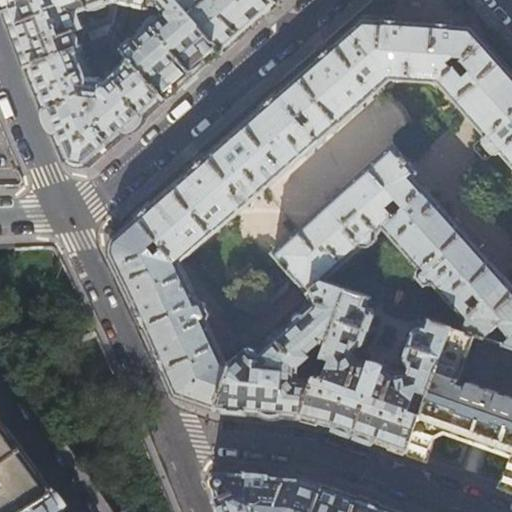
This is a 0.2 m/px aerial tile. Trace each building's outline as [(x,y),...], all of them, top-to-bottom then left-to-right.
[(121,1),(120,0),(3,0),(10,17),(29,66),(82,46),(82,42),(82,38),(80,36),(76,33),(76,30),(85,27),(80,12),(90,8),(92,11),(94,11),(121,1)] [(223,50),(179,0),(120,0),(121,1),(148,9),(153,4),(161,5),(167,12),(162,16),(158,15),(148,22),(150,25),(141,32),(143,34),(136,39),(135,38),(126,46),(127,47),(124,49),(167,98),(190,79),(223,50)] [(275,0),(179,0),(223,50),(244,31),(277,3),(275,0)] [(390,79),(439,81),(484,39),(475,28),(451,26),(364,20),(335,45),(279,94),(319,140),(390,79)] [(88,32),(93,41),(112,34),(115,22),(88,32)] [(112,34),(93,41),(87,43),(89,51),(105,45),(104,43),(107,42),(110,45),(108,46),(118,57),(120,55),(125,60),(102,80),(100,86),(90,84),(93,75),(82,46),(29,66),(45,106),(67,159),(91,164),(167,98),(124,49),(112,34)] [(511,70),(484,39),(439,81),(488,135),(484,139),(484,143),(493,153),(499,153),(501,151),(511,162),(511,70)] [(181,259),(319,140),(279,94),(231,136),(167,192),(141,215),(181,259)] [(378,230),(383,227),(428,189),(426,187),(425,188),(414,176),(419,172),(395,143),(274,249),(310,291),(323,281),(323,279),(362,245),(363,246),(364,244),(369,245),(377,238),(377,233),(379,232),(378,230)] [(428,189),(383,227),(421,270),(418,272),(418,275),(416,277),(424,285),(426,284),(429,284),(431,282),(464,319),(508,280),(428,189)] [(197,297),(181,259),(141,215),(111,241),(109,250),(139,311),(141,316),(176,394),(196,401),(217,409),(233,360),(223,358),(206,318),(208,316),(210,311),(204,298),(200,296),(197,297)] [(511,285),(508,280),(464,319),(460,329),(476,335),(511,347),(511,285)] [(346,289),(323,281),(310,291),(309,293),(313,302),(303,312),(300,311),(296,313),(294,316),(294,319),(258,350),(255,347),(252,346),(247,347),(245,348),(233,358),(233,360),(217,409),(260,413),(302,417),(316,375),(316,374),(300,373),(300,366),(311,356),(305,349),(309,345),(315,353),(323,355),(346,289)] [(293,289),(286,295),(294,306),(302,299),(293,289)] [(346,289),(323,355),(322,357),(332,360),(325,379),(316,375),(302,417),(334,425),(349,430),(408,452),(452,326),(428,318),(425,327),(421,326),(414,329),(403,359),(406,366),(408,367),(406,371),(401,371),(399,371),(392,376),(388,370),(384,366),(378,363),(374,363),(365,364),(361,366),(361,364),(360,359),(357,356),(354,354),(356,348),(358,349),(364,346),(375,315),(372,309),(367,306),(370,298),(346,289)] [(262,334),(294,306),(286,295),(253,324),(262,334)] [(376,308),(415,322),(418,314),(378,300),(376,308)] [(247,347),(262,334),(253,324),(239,335),(239,340),(245,348),(247,347)] [(460,329),(452,326),(408,452),(427,458),(434,436),(446,429),(469,437),(511,452),(511,454),(503,485),(511,488),(511,396),(469,381),(467,387),(459,384),(476,335),(460,329)] [(0,443),(0,442),(0,510),(34,489),(11,457),(0,443)] [(212,472),(211,475),(211,478),(225,511),(315,511),(324,486),(301,477),(289,476),(218,469),(214,470),(212,472)] [(399,511),(358,498),(324,486),(315,511),(399,511)] [(50,511),(48,509),(34,489),(0,510),(0,511),(50,511)]
